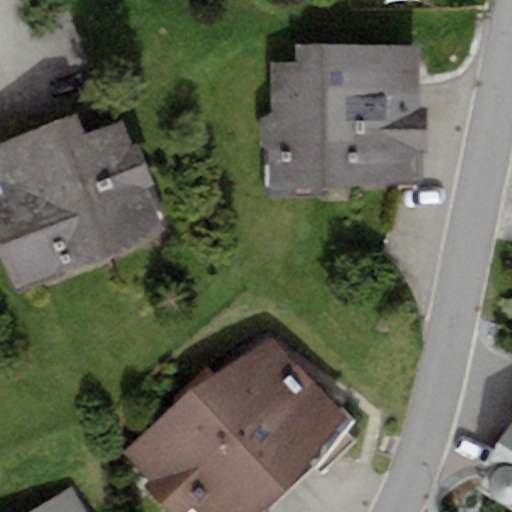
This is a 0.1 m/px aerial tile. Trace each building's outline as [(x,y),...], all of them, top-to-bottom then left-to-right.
[(295,62),(269,62),(270,185),(423,184),(422,43),(295,44),(295,62)] [(0,255),(13,291),(166,233),(123,121),(84,136),(75,113),(0,141),(0,255)] [(191,389),(123,452),(174,511),(186,511),(191,507),(196,511),(256,511),(284,488),(344,417),(271,337),(191,389)] [(511,511),(511,404),(467,490),(510,511),(511,511)] [(86,511),(72,488),(30,511),(86,511)]
